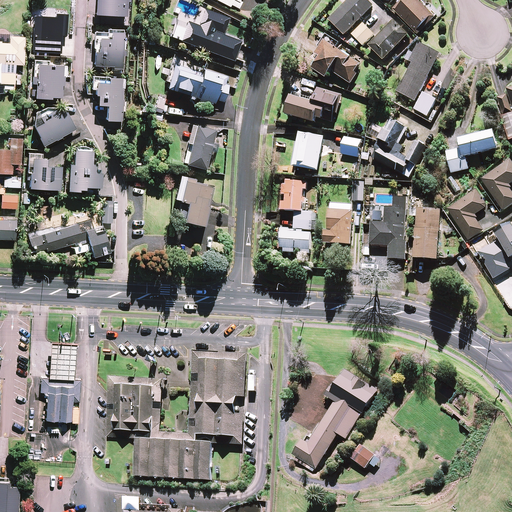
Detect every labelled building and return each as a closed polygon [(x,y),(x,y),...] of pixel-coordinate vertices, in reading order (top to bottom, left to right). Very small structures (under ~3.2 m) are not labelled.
[(125,0),(95,0),(95,15),(125,16),(125,0)] [(374,7),(366,0),(349,0),(329,21),(345,36),(363,18),(366,21),(373,14),(369,11),(374,7)] [(435,19),(417,0),(403,0),(393,10),(418,35),(435,19)] [(189,15),(179,12),(169,37),(179,41),(233,62),(243,37),(226,30),(231,16),(207,6),(201,20),(189,15)] [(63,35),(64,13),(30,11),(28,52),(59,54),(59,56),(61,56),(74,57),(75,35),(63,35)] [(406,35),(392,21),(368,44),(383,59),(406,35)] [(374,33),(363,22),(351,33),(363,44),(374,33)] [(121,66),(124,30),(95,28),(93,46),(95,47),(94,64),(121,66)] [(17,63),(22,64),(25,32),(0,30),(0,79),(16,81),(17,64),(17,63)] [(361,62),(326,39),(315,55),(318,57),(312,67),(326,76),(330,69),(350,82),(357,73),(355,71),(361,62)] [(440,53),(418,42),(409,61),(412,63),(397,91),(415,101),(440,53)] [(62,94),(64,60),(34,59),(33,74),(37,74),(36,86),(31,86),(31,95),(51,96),(51,94),(62,94)] [(177,59),(167,83),(215,102),(217,98),(223,100),(229,84),(220,81),(221,78),(177,59)] [(123,75),(92,75),(92,88),(98,88),(98,101),(107,102),(106,117),(122,117),(123,75)] [(454,79),(449,76),(444,85),(449,88),(454,79)] [(511,85),(507,87),(511,102),(511,112),(501,116),(510,139),(511,138),(511,85)] [(341,94),(319,87),(315,99),(296,93),(290,112),(317,120),(318,116),(333,120),(341,94)] [(415,101),(411,109),(427,117),(438,96),(422,88),(415,101)] [(74,127),(66,108),(58,111),(56,108),(42,114),(44,117),(34,122),(42,141),(74,127)] [(390,118),(378,141),(370,156),(410,177),(427,145),(417,140),(409,157),(399,152),(403,146),(399,144),(407,127),(390,118)] [(216,129),(191,121),(179,160),(205,168),(216,129)] [(497,147),(493,128),(458,137),(461,147),(446,151),(451,173),(469,169),(465,155),(497,147)] [(323,136),(302,132),(297,162),(322,166),(324,153),(321,152),(323,136)] [(23,137),(10,136),(9,148),(0,147),(0,171),(12,172),(13,162),(21,163),(23,137)] [(362,140),(346,137),(342,154),(358,157),(362,140)] [(94,145),(74,145),(74,154),(70,154),(70,186),(79,186),(79,184),(101,184),(101,168),(94,168),(94,145)] [(47,154),(33,153),(32,169),(31,184),(59,186),(61,162),(47,161),(47,154)] [(511,181),(511,160),(511,159),(482,178),(503,211),(511,204),(511,191),(507,185),(511,181)] [(21,178),(5,177),(4,187),(20,188),(21,178)] [(180,209),(205,216),(213,187),(180,178),(175,197),(183,199),(180,209)] [(308,181),(284,179),(283,194),(287,194),(286,201),(282,202),(283,209),(306,210),(308,181)] [(365,180),(355,180),(354,199),(364,200),(365,180)] [(488,205),(476,189),(449,208),(471,239),(485,229),(474,215),(488,205)] [(30,193),(24,192),(23,203),(29,203),(28,204),(32,205),(32,197),(29,197),(30,193)] [(19,194),(2,193),(2,207),(18,208),(19,194)] [(367,221),(372,221),(372,244),(390,244),(390,250),(406,251),(407,195),(395,195),(368,195),(367,221)] [(111,200),(102,199),(101,222),(110,223),(111,200)] [(353,209),(331,208),(329,241),(351,242),(353,209)] [(443,210),(417,208),(414,261),(440,262),(443,210)] [(316,230),(316,213),(296,212),(295,229),(278,229),(277,248),(286,248),(286,252),(295,252),(295,248),(302,248),(302,253),(311,253),(312,230),(316,230)] [(17,219),(0,217),(0,236),(15,237),(17,219)] [(89,240),(93,254),(112,248),(105,225),(94,229),(91,218),(31,235),(37,254),(89,240)] [(476,251),(492,279),(511,267),(511,262),(509,257),(511,255),(511,223),(498,231),(501,237),(476,251)] [(77,344),(51,343),(50,360),(49,379),(74,381),(75,362),(77,344)] [(250,355),(195,353),(193,434),(248,436),(250,355)] [(333,394),(363,414),(380,388),(350,368),(333,394)] [(164,377),(112,376),(111,429),(162,430),(164,377)] [(80,380),(41,378),(40,393),(46,394),(45,421),(71,422),(72,402),(79,402),(80,380)] [(363,414),(339,398),(311,440),(307,437),(297,452),(319,466),(343,429),(350,434),(363,414)] [(217,437),(140,435),(138,476),(216,478),(217,437)] [(386,447),(374,438),(370,443),(382,452),(386,447)] [(382,459),(363,443),(352,455),(366,467),(371,461),(376,466),(382,459)] [(20,511),(22,482),(0,480),(0,511),(20,511)] [(425,486),(423,480),(408,485),(410,491),(425,486)]
